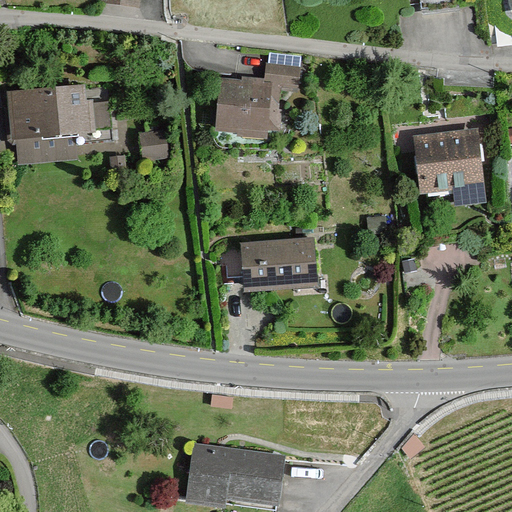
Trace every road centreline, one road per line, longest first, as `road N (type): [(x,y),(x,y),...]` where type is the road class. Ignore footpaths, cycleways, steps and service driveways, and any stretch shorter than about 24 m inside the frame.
road 1 (residential): [(511,58),(450,60),(178,26),(0,17)]
road 2 (secondary): [(0,326),(220,370),(452,376)]
road 3 (residential): [(452,376),(330,511)]
